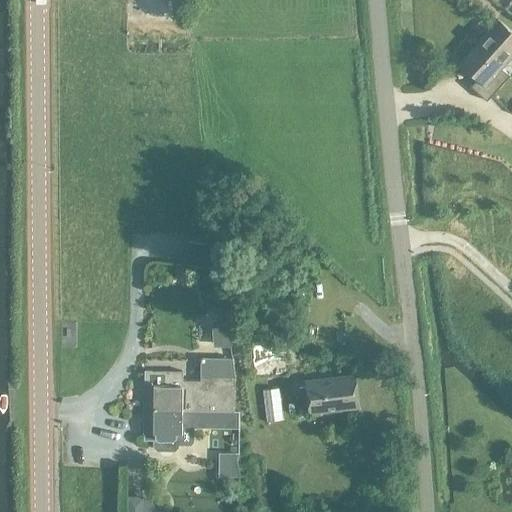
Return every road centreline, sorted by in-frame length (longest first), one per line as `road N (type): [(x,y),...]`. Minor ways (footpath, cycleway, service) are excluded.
road 1 (unclassified): [(428,511),(380,0)]
road 2 (tertiary): [(43,511),(36,0)]
